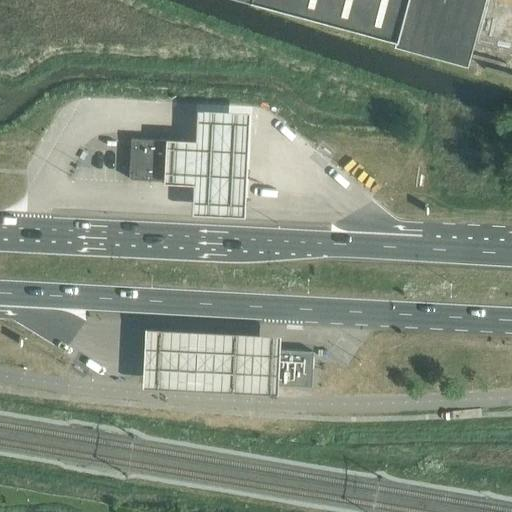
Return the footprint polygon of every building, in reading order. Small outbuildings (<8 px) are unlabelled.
[(394,46),(415,52),(466,66),(485,0),(242,0),(395,41),(394,46)] [(190,182),(189,211),(239,213),(244,109),(193,107),(191,141),(163,140),(161,181),(190,182)] [(128,178),(163,180),(169,181),(171,140),(130,138),(128,178)] [(274,334),(140,327),(137,386),(271,392),(270,384),(272,349),(274,334)] [(312,351),(278,349),(272,349),(270,384),(311,386),(312,351)]
